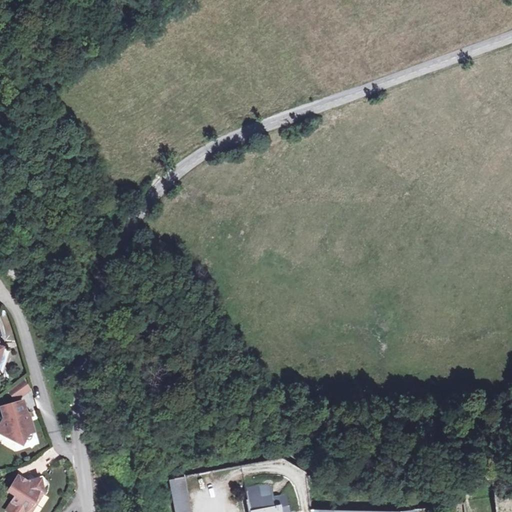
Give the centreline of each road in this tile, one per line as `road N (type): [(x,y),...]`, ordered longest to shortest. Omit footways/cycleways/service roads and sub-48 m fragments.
road 1 (tertiary): [(78,455),(80,379),(99,284),(125,233),(168,178),(217,145),(290,115),(511,37)]
road 2 (residential): [(0,289),(21,326),(49,422),(66,452),(78,455)]
